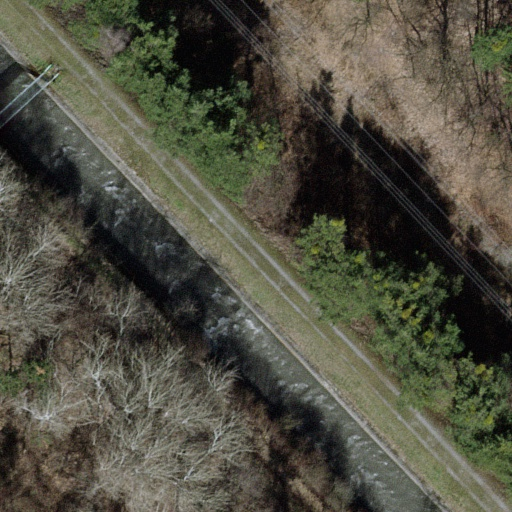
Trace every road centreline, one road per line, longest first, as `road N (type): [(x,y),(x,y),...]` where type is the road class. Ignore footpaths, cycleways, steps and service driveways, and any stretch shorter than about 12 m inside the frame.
road 1 (track): [(0,213),(278,511)]
road 2 (track): [(0,136),(124,26)]
